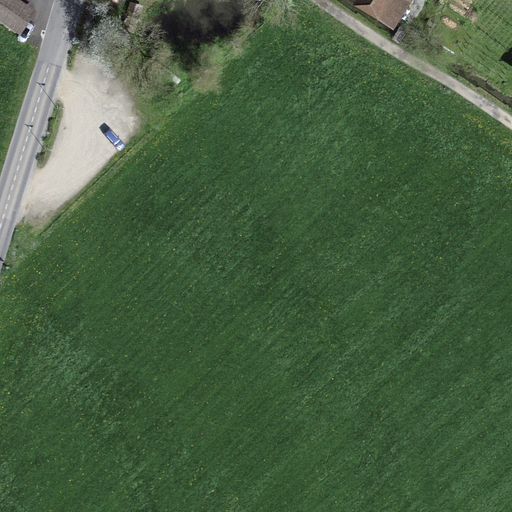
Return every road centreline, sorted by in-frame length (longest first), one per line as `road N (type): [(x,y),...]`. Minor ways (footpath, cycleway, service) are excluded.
road 1 (track): [(302,0),(511,126)]
road 2 (unclassified): [(0,220),(65,0)]
